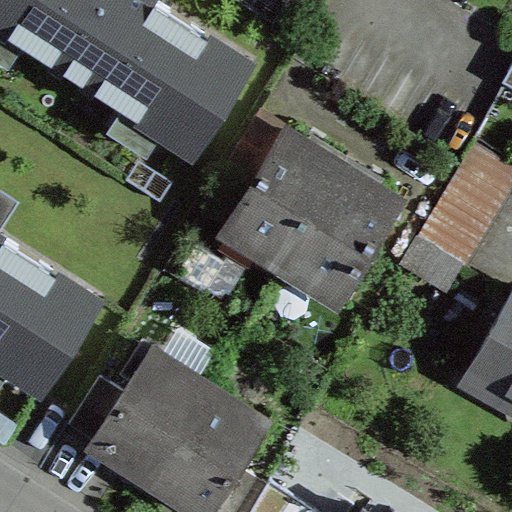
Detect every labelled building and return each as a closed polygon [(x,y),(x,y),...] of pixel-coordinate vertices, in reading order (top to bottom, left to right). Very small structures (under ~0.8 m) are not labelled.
[(251,57),(161,0),(0,0),(0,23),(193,147),(251,57)] [(252,179),(285,126),(259,109),(226,162),(252,179)] [(224,225),(281,259),(342,160),(285,126),(252,179),(224,225)] [(511,185),(511,159),(475,138),(446,186),(495,215),(511,185)] [(281,259),(339,295),(400,195),(342,160),(281,259)] [(495,215),(446,186),(419,233),(461,259),(467,262),(495,215)] [(100,293),(0,229),(0,358),(41,384),(100,293)] [(447,281),(461,259),(419,233),(417,232),(403,255),(447,281)] [(511,387),(511,288),(463,373),(504,397),(510,386),(511,387)] [(147,475),(209,378),(153,342),(125,387),(94,436),(91,440),(147,475)] [(100,372),(69,420),(94,436),(125,387),(100,372)] [(147,475),(205,511),(208,508),(238,460),(266,414),(209,378),(147,475)] [(238,460),(208,508),(214,511),(248,511),(270,479),(238,460)] [(324,511),(271,477),(270,479),(248,511),(324,511)]
